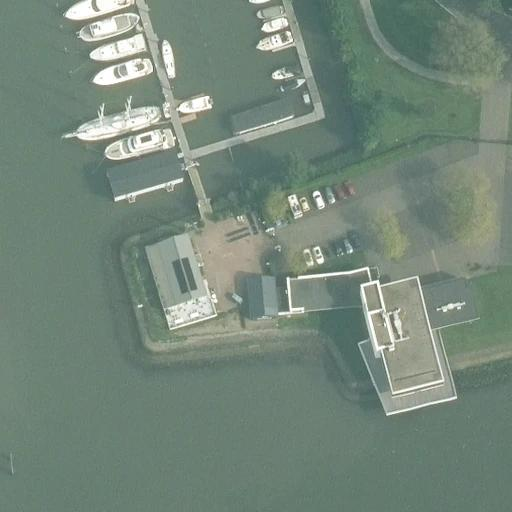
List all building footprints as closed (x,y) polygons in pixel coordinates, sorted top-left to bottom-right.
[(209,120),(215,138),(275,119),(269,101),(209,120)] [(188,240),(193,258),(201,256),(196,238),(188,240)] [(187,239),(145,252),(164,313),(206,300),(187,239)] [(434,328),(437,327),(472,319),(464,283),(379,304),(376,294),(372,281),(373,280),(373,279),(369,280),(367,273),(348,278),(286,283),(289,316),(303,314),(303,309),(360,304),(361,304),(383,397),(447,381),(434,328)] [(252,322),(276,320),(272,281),(249,283),(252,322)] [(277,316),(289,315),(287,290),(275,291),(277,316)]
